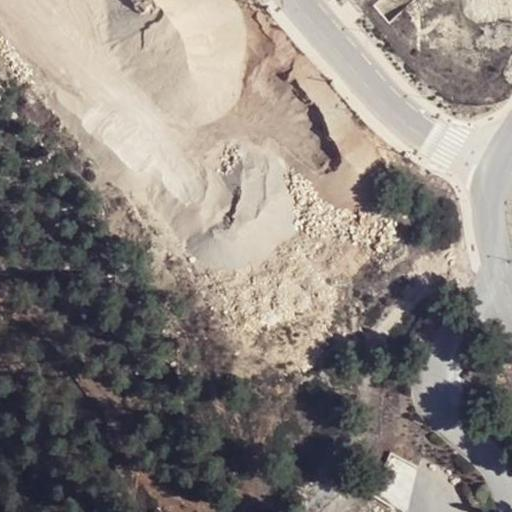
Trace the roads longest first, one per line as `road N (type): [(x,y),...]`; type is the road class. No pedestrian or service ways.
road 1 (unclassified): [(497,169),(407,124),(296,0)]
road 2 (unclassified): [(497,169),(488,226),(511,297)]
